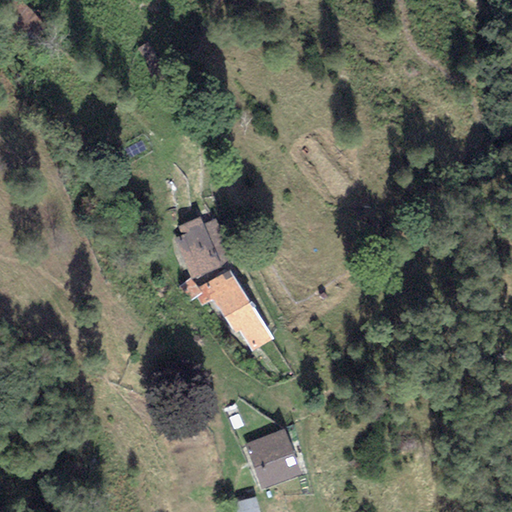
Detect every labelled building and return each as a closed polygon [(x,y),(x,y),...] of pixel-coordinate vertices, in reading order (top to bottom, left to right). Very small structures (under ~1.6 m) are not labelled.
[(166,44),(139,51),(148,87),(174,81),(166,44)] [(201,217),(177,227),(181,236),(173,239),(189,279),(190,281),(234,263),(216,218),(203,224),(201,217)] [(229,269),(198,288),(201,294),(196,297),(202,307),(212,301),(233,335),(239,332),(251,352),(272,339),(229,269)] [(189,279),(177,288),(188,302),(196,297),(201,294),(198,288),(190,281),(189,279)] [(282,431),(244,445),(260,490),(299,476),(282,431)] [(258,511),(255,497),(231,502),(233,511),(258,511)]
